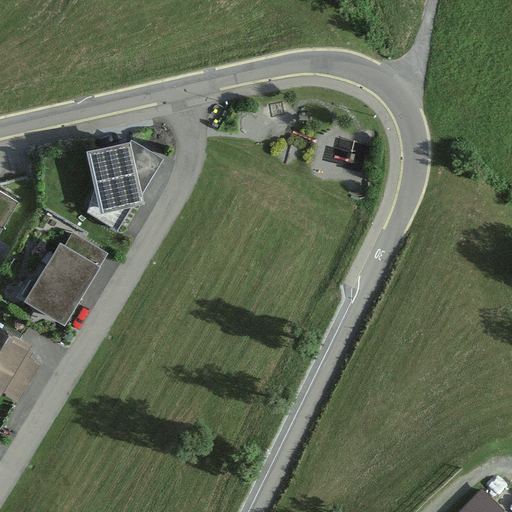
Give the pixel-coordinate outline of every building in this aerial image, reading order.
[(129,136),(82,149),(96,190),(84,210),(120,228),(162,153),(129,136)] [(0,240),(22,205),(0,191),(0,240)] [(61,323),(105,254),(66,228),(21,298),(61,323)] [(16,397),(37,362),(22,354),(30,341),(0,322),(0,391),(2,389),(16,397)] [(508,511),(479,484),(452,511),(508,511)]
